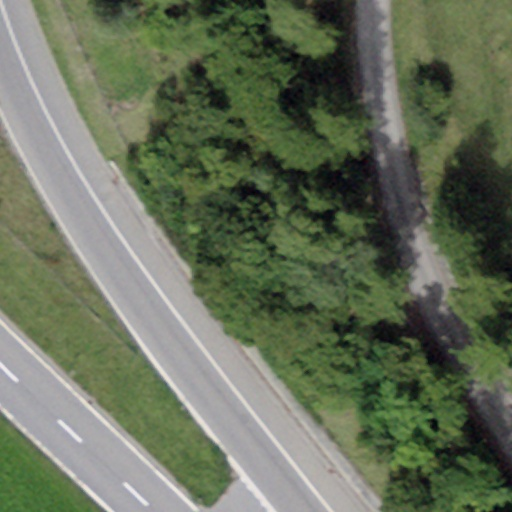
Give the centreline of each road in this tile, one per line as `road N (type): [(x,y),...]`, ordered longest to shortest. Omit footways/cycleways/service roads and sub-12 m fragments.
road 1 (trunk): [(304,511),(109,247),(0,43)]
road 2 (track): [(511,418),(425,275),(377,0)]
road 3 (primary): [(0,368),(149,511)]
